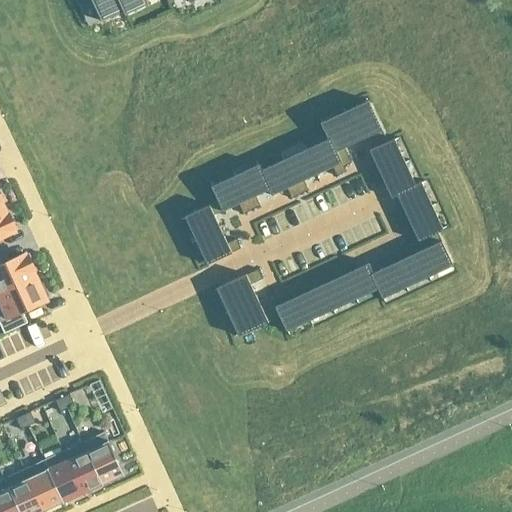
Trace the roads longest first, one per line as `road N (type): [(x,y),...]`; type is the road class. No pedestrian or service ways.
road 1 (residential): [(93,330),(368,205)]
road 2 (residential): [(0,131),(93,330)]
